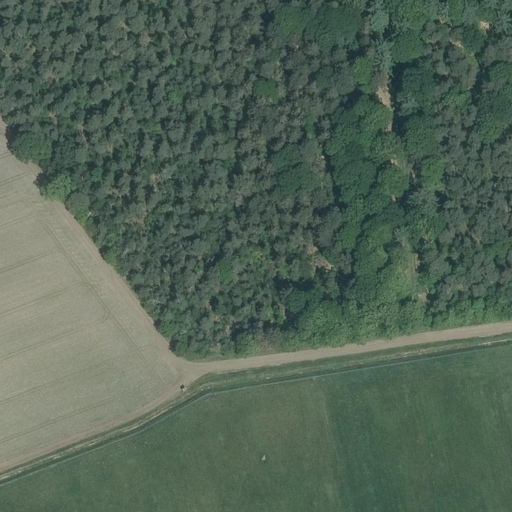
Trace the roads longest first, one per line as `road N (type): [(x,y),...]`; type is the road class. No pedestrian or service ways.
road 1 (track): [(0,130),(137,314),(194,372),(511,326)]
road 2 (track): [(0,464),(160,402),(194,372)]
